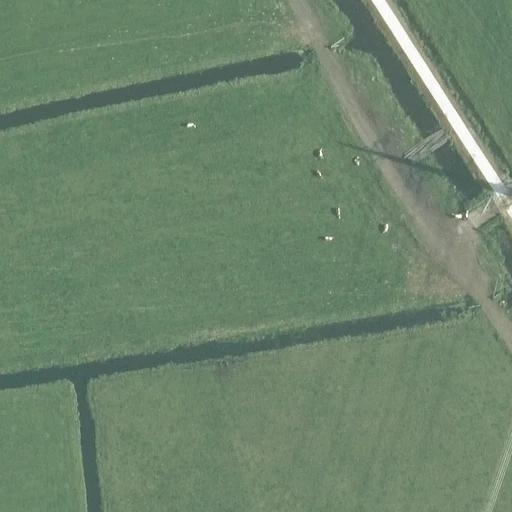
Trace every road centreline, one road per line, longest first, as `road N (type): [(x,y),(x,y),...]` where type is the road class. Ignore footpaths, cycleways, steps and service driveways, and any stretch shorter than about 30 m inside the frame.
road 1 (track): [(295,0),(427,231),(450,234),(471,223)]
road 2 (track): [(450,234),(457,269),(511,339)]
